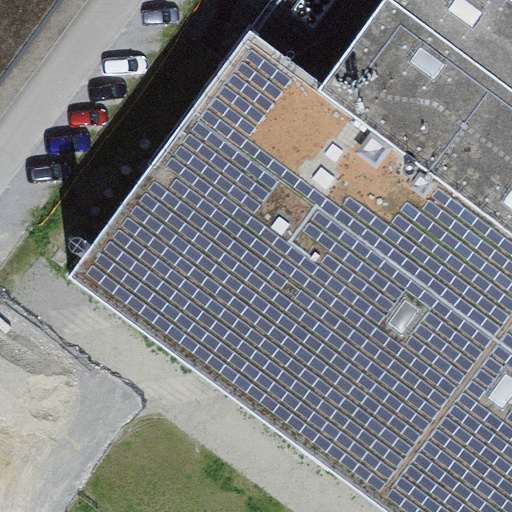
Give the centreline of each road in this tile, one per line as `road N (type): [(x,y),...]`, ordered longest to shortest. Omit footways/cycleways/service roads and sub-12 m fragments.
road 1 (track): [(0,250),(358,511)]
road 2 (track): [(147,358),(39,511)]
